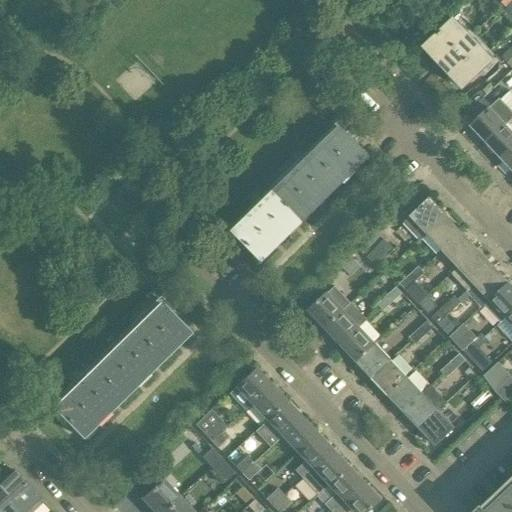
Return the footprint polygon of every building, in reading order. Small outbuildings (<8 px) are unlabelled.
[(511,0),(498,0),(507,8),(511,2),(511,0)] [(426,48),(465,89),(494,62),(455,20),(426,48)] [(488,143),(507,126),(511,120),(511,113),(499,100),(472,126),(488,143)] [(488,143),(504,160),(511,152),(511,131),(507,126),(488,143)] [(264,262),(356,172),(370,158),(342,129),(236,233),(264,262)] [(412,217),(428,234),(447,217),(431,200),(412,217)] [(428,234),(444,251),(463,234),(447,217),(428,234)] [(375,231),(358,249),(367,258),(378,268),(395,250),(375,231)] [(451,274),(452,275),(478,251),(463,234),(444,251),(459,267),(451,274)] [(367,258),(358,249),(350,258),(353,261),(345,270),(351,277),(361,267),(360,266),(367,258)] [(475,284),(475,285),(494,267),(478,251),(452,275),(467,291),(475,284)] [(485,306),(485,307),(510,284),(494,267),(475,285),(490,301),(485,306)] [(420,268),(409,278),(412,281),(414,279),(417,282),(426,274),(420,268)] [(412,281),(409,278),(402,285),(408,291),(417,282),(414,279),(412,281)] [(506,317),(507,318),(511,313),(511,286),(510,284),(485,307),(500,323),(506,317)] [(310,311),(327,329),(352,305),(335,287),(310,311)] [(398,288),(387,298),(390,301),(392,299),(395,303),(404,295),(398,288)] [(419,303),(430,314),(438,307),(427,295),(419,303)] [(456,297),(446,307),(449,310),(451,308),(454,311),(462,304),(456,297)] [(390,301),(387,298),(379,305),(386,312),(395,303),(392,299),(390,301)] [(327,329),(343,346),(361,328),(360,327),(367,320),(352,305),(327,329)] [(54,410),(82,439),(188,335),(160,306),(54,410)] [(449,310),(446,307),(433,318),(439,325),(454,311),(451,308),(449,310)] [(444,330),(452,338),(460,330),(452,321),(444,330)] [(429,322),(419,332),(422,335),(424,333),(427,336),(435,328),(429,322)] [(343,346),(358,362),(377,345),(361,328),(343,346)] [(460,330),(452,338),(460,348),(470,340),(460,330)] [(422,335),(419,332),(411,339),(417,345),(427,336),(424,333),(422,335)] [(481,334),(471,343),(475,347),(477,345),(480,348),(488,341),(481,334)] [(475,347),(471,343),(463,351),(483,372),(493,363),(480,348),(477,345),(475,347)] [(358,362),(374,379),(392,362),(377,345),(358,362)] [(461,355),(453,363),(459,369),(467,362),(461,355)] [(374,379),(390,396),(408,379),(392,362),(374,379)] [(459,369),(453,363),(443,372),(449,378),(459,369)] [(496,393),(505,402),(511,395),(511,376),(498,363),(484,377),(496,393)] [(237,389),(252,405),(271,387),(256,371),(237,389)] [(390,396),(405,412),(433,387),(431,386),(422,393),(408,379),(390,396)] [(252,405),(267,421),(286,403),(271,387),(252,405)] [(405,412),(421,429),(440,412),(438,411),(447,403),(433,387),(405,412)] [(479,412),(478,411),(493,397),(487,390),(460,415),(467,423),(479,412)] [(267,421),(283,437),(302,420),(286,403),(267,421)] [(440,412),(421,429),(437,446),(455,428),(440,412)] [(283,437),(298,454),(317,436),(302,420),(283,437)] [(204,435),(212,443),(224,432),(216,424),(204,435)] [(224,432),(212,443),(217,449),(229,438),(224,432)] [(294,471),(303,481),(332,452),(317,436),(298,454),(305,461),(294,471)] [(201,458),(219,477),(229,468),(211,449),(201,458)] [(327,485),(329,486),(348,469),(332,452),(303,481),(316,495),(327,485)] [(234,467),(242,476),(254,464),(246,456),(234,467)] [(254,464),(242,476),(248,481),(259,470),(254,464)] [(229,468),(219,477),(224,482),(234,473),(229,468)] [(324,505),(330,511),(333,511),(363,485),(348,469),(329,486),(335,494),(324,505)] [(6,476),(0,481),(0,488),(22,511),(32,511),(43,502),(15,472),(8,479),(6,476)] [(142,500),(153,511),(164,511),(179,499),(162,481),(142,500)] [(363,485),(333,511),(347,511),(350,510),(352,511),(366,511),(378,501),(363,485)] [(511,511),(511,486),(486,511),(481,506),(474,511),(511,511)] [(0,511),(22,511),(0,488),(0,511)] [(235,494),(244,504),(251,497),(242,488),(235,494)] [(265,500),(273,508),(285,497),(277,488),(265,500)] [(285,497),(273,508),(276,511),(279,511),(290,502),(285,497)] [(164,511),(191,511),(179,499),(164,511)] [(247,507),(252,511),(260,511),(263,510),(254,500),(247,507)]
